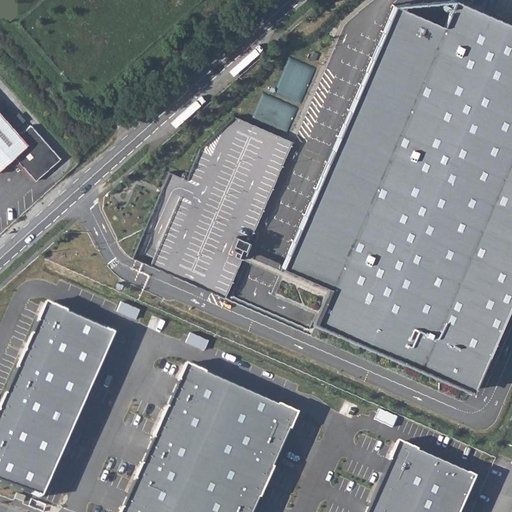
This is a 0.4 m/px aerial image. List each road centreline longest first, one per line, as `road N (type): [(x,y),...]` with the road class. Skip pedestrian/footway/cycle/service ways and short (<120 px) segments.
road 1 (tertiary): [(0,257),(291,0)]
road 2 (unknown): [(195,297),(274,140),(235,122),(205,187)]
road 3 (unknown): [(0,76),(65,156),(0,209)]
road 4 (unknown): [(140,271),(177,184),(205,187)]
